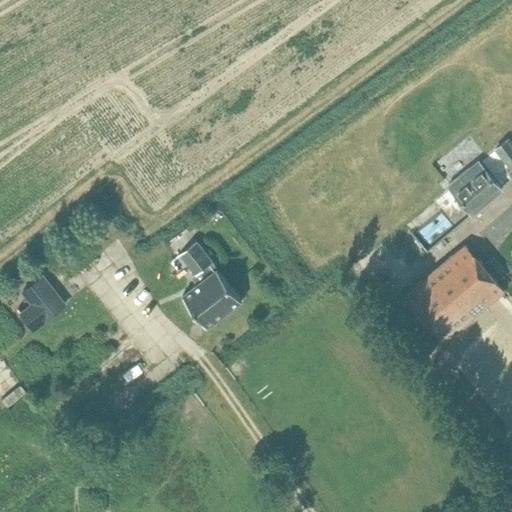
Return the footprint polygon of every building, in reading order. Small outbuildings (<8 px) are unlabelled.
[(511,168),(511,143),(508,139),(496,148),(511,168)] [(472,213),(502,189),(481,164),(452,188),(472,213)] [(207,326),(242,299),(197,240),(181,253),(196,272),(192,276),(197,283),(183,294),(207,326)] [(451,256),(387,311),(411,341),(424,356),(444,340),(505,289),(466,243),(451,256)] [(31,303),(20,312),(35,330),(69,303),(44,273),(21,291),(31,303)]
